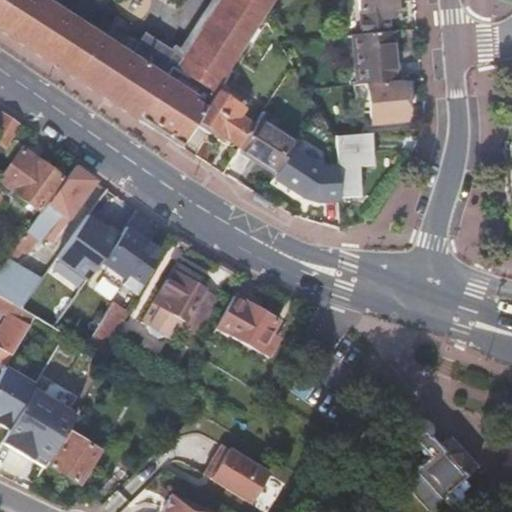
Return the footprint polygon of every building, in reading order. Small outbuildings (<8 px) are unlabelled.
[(0,0),(0,29),(140,120),(166,79),(174,68),(181,57),(144,33),(129,56),(42,0),(0,0)] [(180,145),(197,118),(206,105),(213,94),(222,81),(270,7),(274,0),(217,0),(181,57),(174,68),(166,79),(140,120),(180,145)] [(395,0),(358,0),(360,10),(396,7),(395,0)] [(393,31),(353,34),(358,72),(359,84),(367,83),(398,80),(393,31)] [(401,80),(398,80),(367,83),(371,123),(405,120),(401,80)] [(206,105),(197,118),(239,145),(256,119),(262,110),(222,81),(212,95),(206,105)] [(3,116),(1,115),(0,117),(0,145),(5,149),(18,126),(3,116)] [(239,145),(237,149),(275,173),(295,143),(256,119),(239,145)] [(371,133),(337,136),(338,166),(339,197),(359,196),(359,166),(373,165),(371,133)] [(339,205),(339,197),(338,166),(321,167),(293,148),(274,180),(303,198),(316,204),(339,205)] [(20,150),(0,177),(0,183),(37,210),(60,178),(20,150)] [(94,181),(74,166),(16,247),(25,253),(36,239),(41,243),(52,228),(56,232),(94,181)] [(132,208),(105,189),(76,229),(104,248),(132,208)] [(7,259),(0,268),(0,296),(19,308),(40,279),(7,259)] [(40,279),(19,308),(34,316),(64,334),(84,347),(110,302),(124,311),(134,293),(106,274),(93,291),(50,264),(50,265),(40,279)] [(170,271),(151,303),(197,330),(216,298),(200,288),(199,283),(189,278),(184,279),(170,271)] [(0,296),(0,308),(14,317),(0,340),(0,354),(8,359),(28,325),(34,316),(19,308),(0,296)] [(231,296),(214,326),(259,351),(270,331),(276,321),(231,296)] [(110,302),(84,347),(99,356),(124,311),(110,302)] [(64,334),(34,316),(28,325),(47,336),(59,343),(64,334)] [(270,331),(259,351),(267,356),(278,336),(270,331)] [(124,371),(142,381),(150,368),(132,357),(124,371)] [(269,371),(257,390),(263,393),(273,375),(269,371)] [(0,452),(11,458),(27,427),(33,430),(39,415),(0,396),(0,452)] [(427,511),(474,468),(447,438),(436,448),(426,437),(428,435),(420,421),(416,421),(414,422),(411,424),(409,427),(409,430),(409,434),(410,435),(411,437),(409,439),(404,434),(378,457),(401,483),(408,476),(415,483),(407,490),(427,511)] [(71,433),(50,466),(78,483),(98,450),(71,433)] [(228,440),(208,472),(250,499),(270,467),(228,440)] [(165,494),(159,511),(212,511),(214,508),(165,494)]
